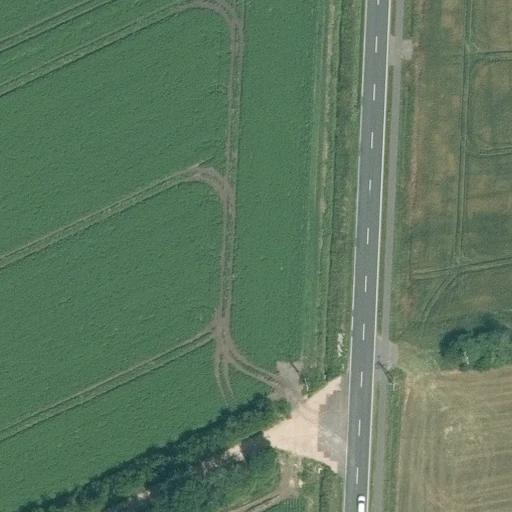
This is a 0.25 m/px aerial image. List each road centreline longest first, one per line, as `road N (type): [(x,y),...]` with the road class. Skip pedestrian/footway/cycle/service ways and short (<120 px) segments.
road 1 (tertiary): [(352,511),(375,0)]
road 2 (track): [(511,338),(383,363),(356,406),(131,511)]
